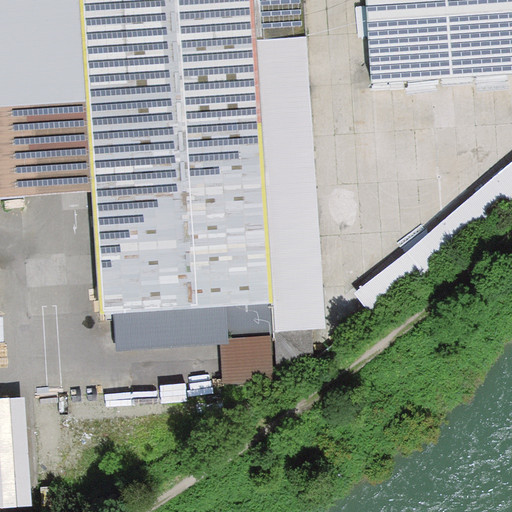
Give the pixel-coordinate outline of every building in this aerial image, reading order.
[(251,0),(101,0),(108,100),(258,90),(251,0)] [(303,0),(252,0),(258,90),(272,332),(312,329),(297,87),(284,88),(282,41),(306,40),(303,0)] [(511,0),(364,0),(369,75),(511,66),(511,0)] [(272,332),(258,90),(108,100),(19,102),(13,12),(0,12),(0,194),(114,188),(123,334),(221,328),(224,385),(274,382),(272,332)] [(511,152),(410,239),(354,282),(378,302),(434,261),(511,191),(511,152)] [(14,403),(0,403),(0,501),(18,499),(14,403)]
